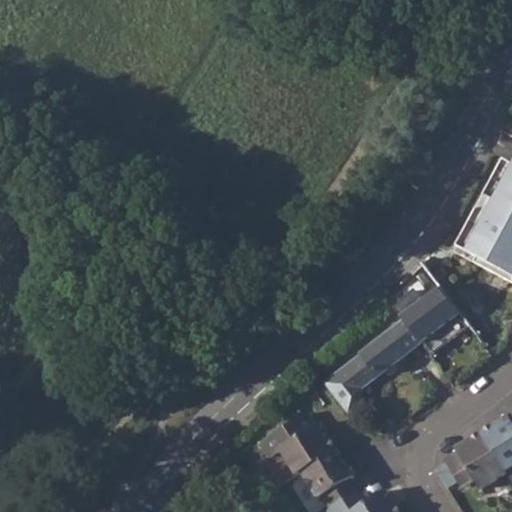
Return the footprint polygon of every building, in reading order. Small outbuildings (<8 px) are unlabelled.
[(511,161),(462,253),(511,280),(511,161)] [(485,345),(486,346),(497,337),(490,327),(498,320),(439,244),(420,263),(437,285),(462,315),(485,345)] [(423,346),(462,315),(437,285),(398,316),(403,322),(420,342),(423,346)] [(365,388),(420,342),(403,322),(327,382),(351,410),(362,401),(365,388)] [(483,434),(509,473),(510,475),(511,478),(511,418),(510,416),(483,434)] [(283,456),(298,482),(303,479),(339,456),(324,431),(321,433),(312,419),(272,443),(263,451),(271,463),(283,456)] [(479,482),(484,492),(510,475),(509,473),(483,434),(458,449),(461,453),(448,462),(466,489),(479,482)] [(325,502),(330,511),(337,511),(361,498),(352,485),(356,483),(339,456),(303,479),(319,505),(325,502)] [(399,511),(390,496),(368,509),(361,498),(337,511),(399,511)]
